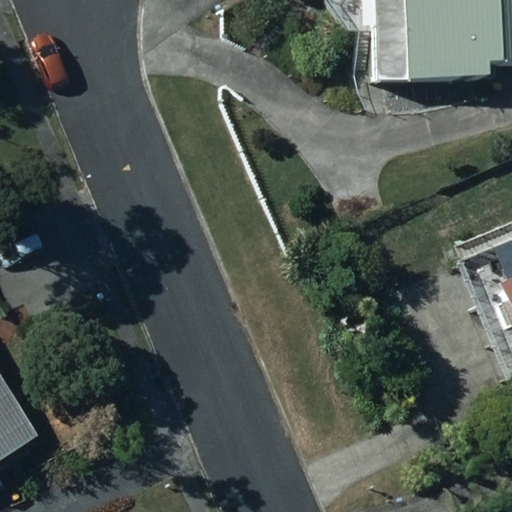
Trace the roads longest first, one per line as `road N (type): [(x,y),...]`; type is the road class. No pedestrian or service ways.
road 1 (residential): [(270,511),(91,81),(81,0)]
road 2 (unknown): [(91,81),(228,0)]
